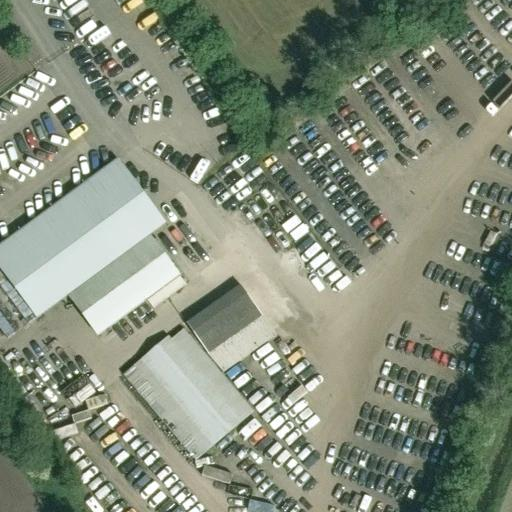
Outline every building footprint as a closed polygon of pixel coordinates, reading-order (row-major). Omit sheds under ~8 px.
[(57,0),(59,3),(60,3),(64,12),(79,5),(76,0),(57,0)] [(0,269),(38,320),(69,296),(150,236),(165,224),(118,160),(0,248),(0,269)] [(180,276),(150,236),(69,296),(99,337),(180,276)] [(275,336),(241,287),(188,324),(223,373),(275,336)] [(196,461),(253,412),(183,330),(126,379),(196,461)] [(272,358),(289,346),(281,334),(263,346),(272,358)] [(380,336),(376,345),(397,355),(401,346),(380,336)] [(309,394),(322,379),(306,366),(293,381),(309,394)] [(269,402),(279,388),(271,382),(261,396),(269,402)]
